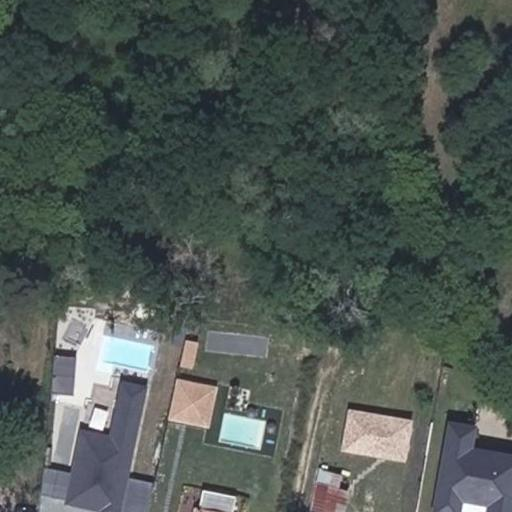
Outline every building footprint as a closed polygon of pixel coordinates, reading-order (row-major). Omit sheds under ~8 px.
[(75,394),(77,356),(55,354),(52,393),(75,394)] [(216,384),(176,377),(168,420),(208,427),(216,384)] [(129,478),(147,388),(117,382),(106,438),(80,432),(72,473),(47,468),(42,495),(66,500),(64,510),(74,511),(149,511),(155,483),(129,478)] [(413,420),(350,409),(342,452),(405,463),(413,420)] [(449,424),(433,511),(511,511),(511,455),(473,449),(477,428),(449,424)] [(320,480),(314,511),(344,511),(350,486),(320,480)] [(224,511),(240,511),(242,504),(239,500),(214,494),(209,497),(207,508),(224,511)]
